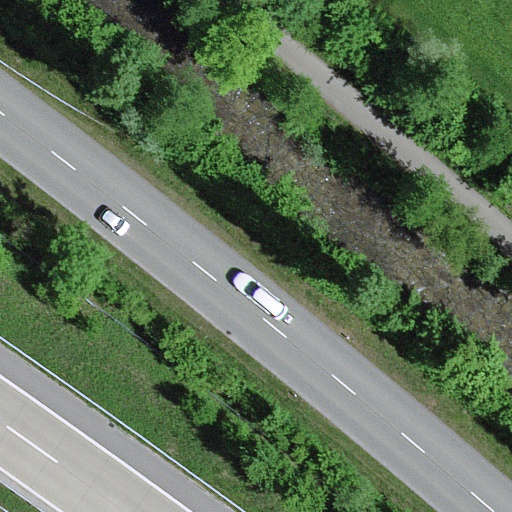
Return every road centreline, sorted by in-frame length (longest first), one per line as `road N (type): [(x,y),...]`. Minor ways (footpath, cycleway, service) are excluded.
road 1 (primary): [(0,116),(340,382),(491,511)]
road 2 (track): [(227,0),(511,239)]
road 3 (motorway): [(126,511),(0,421)]
